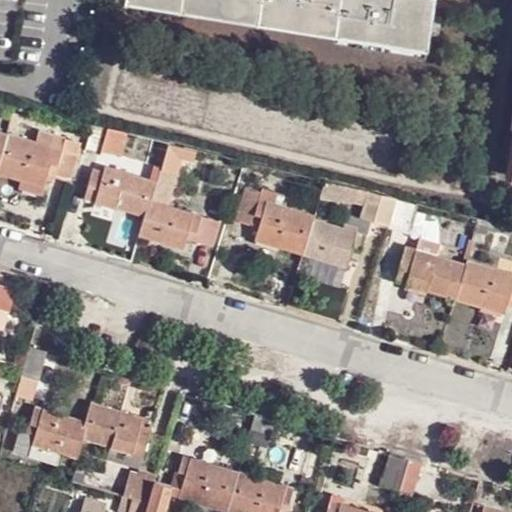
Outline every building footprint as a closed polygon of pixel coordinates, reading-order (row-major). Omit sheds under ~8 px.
[(128,0),(127,8),(183,16),(185,0),(128,0)] [(185,0),(183,16),(260,27),(263,0),(185,0)] [(263,0),(260,27),(340,39),(345,0),(263,0)] [(345,0),(340,39),(432,53),(440,0),(345,0)] [(103,157),(110,130),(94,126),(86,152),(103,157)] [(59,150),(7,135),(0,158),(0,173),(43,186),(49,174),(70,179),(81,143),(63,138),(59,150)] [(179,174),(186,148),(169,144),(163,169),(179,174)] [(149,197),(154,181),(104,167),(102,172),(92,169),(84,197),(144,214),(149,197)] [(253,238),(303,253),(313,219),(314,216),(261,199),(263,193),(246,187),(237,220),(258,226),(253,238)] [(367,200),(378,204),(379,194),(370,191),(367,200)] [(398,200),(398,199),(379,194),(378,204),(375,219),(390,224),(398,200)] [(144,214),(138,233),(183,246),(187,238),(213,245),(221,220),(149,197),(144,214)] [(415,204),(398,199),(398,200),(391,228),(407,233),(415,204)] [(313,219),(303,253),(366,273),(378,238),(313,219)] [(395,279),(455,297),(465,262),(417,249),(414,256),(402,252),(395,279)] [(511,272),(468,259),(466,259),(465,262),(455,297),(506,312),(509,300),(511,300),(511,272)] [(0,283),(0,308),(10,311),(16,289),(0,283)] [(31,348),(29,346),(24,366),(21,375),(23,376),(38,381),(47,352),(31,348)] [(21,375),(14,396),(32,401),(38,381),(23,376),(21,375)] [(153,421),(92,403),(86,422),(81,440),(142,457),(153,421)] [(33,445),(76,458),(81,440),(86,422),(35,407),(28,432),(36,434),(33,445)] [(275,418),(255,412),(247,438),(267,444),(275,418)] [(238,471),(164,449),(156,476),(177,482),(174,495),(226,511),(227,510),(238,471)] [(409,458),(391,452),(381,483),(400,490),(403,478),(409,458)] [(418,483),(424,462),(409,458),(403,478),(418,483)] [(285,511),(294,488),(238,471),(227,510),(234,511),(285,511)] [(137,474),(130,500),(131,501),(147,505),(155,480),(137,474)] [(155,480),(147,505),(145,511),(164,511),(172,485),(155,480)] [(145,511),(147,505),(131,501),(127,511),(145,511)]
